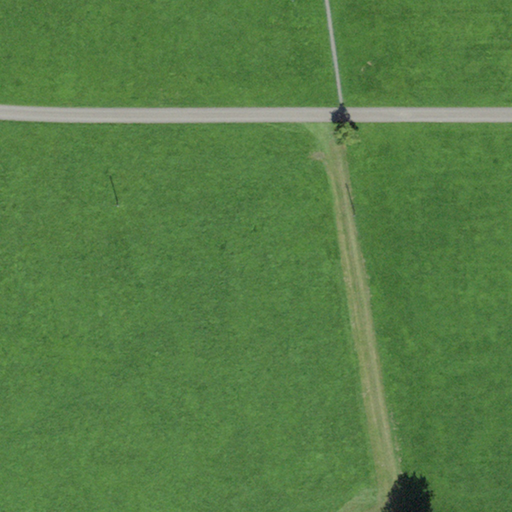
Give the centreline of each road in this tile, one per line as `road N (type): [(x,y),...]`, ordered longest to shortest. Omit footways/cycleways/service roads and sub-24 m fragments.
road 1 (track): [(345,114),(0,113)]
road 2 (track): [(511,116),(345,114)]
